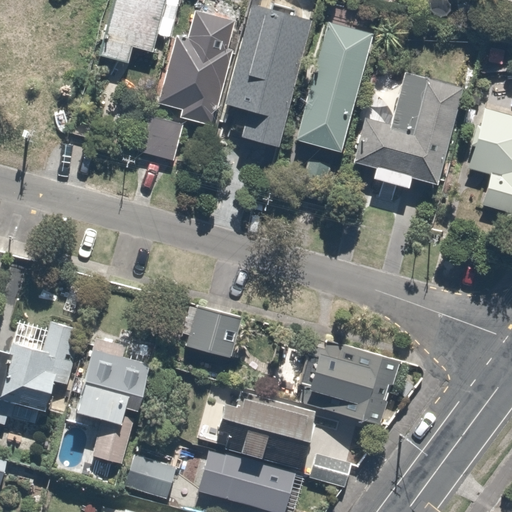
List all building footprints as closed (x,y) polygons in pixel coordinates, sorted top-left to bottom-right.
[(0,0),(0,20),(17,24),(22,0),(0,0)] [(110,0),(95,51),(126,61),(132,52),(157,58),(177,0),(110,0)] [(218,129),(277,149),(314,20),(246,3),(218,129)] [(237,21),(193,10),(188,36),(176,35),(157,105),(217,117),(237,21)] [(374,29),(324,18),(295,139),(339,148),(374,29)] [(374,78),(348,161),(434,185),(461,83),(405,70),(374,78)] [(511,110),(511,115),(478,107),(457,168),(483,181),(478,209),(511,217),(511,110)] [(139,113),(130,149),(169,159),(179,123),(139,113)] [(238,317),(193,305),(183,345),(227,357),(238,317)] [(38,346),(0,335),(0,423),(7,426),(9,418),(36,425),(49,380),(60,384),(68,355),(64,354),(71,330),(45,322),(38,346)] [(407,353),(321,334),(306,402),(354,412),(352,419),(383,426),(391,391),(398,392),(407,353)] [(149,353),(89,341),(74,412),(99,417),(92,453),(117,458),(128,406),(137,408),(149,353)] [(207,445),(294,469),(311,409),(239,389),(234,405),(220,401),(207,445)] [(282,511),(294,469),(207,445),(195,492),(268,511),(282,511)] [(174,455),(129,447),(121,492),(166,500),(174,455)]
